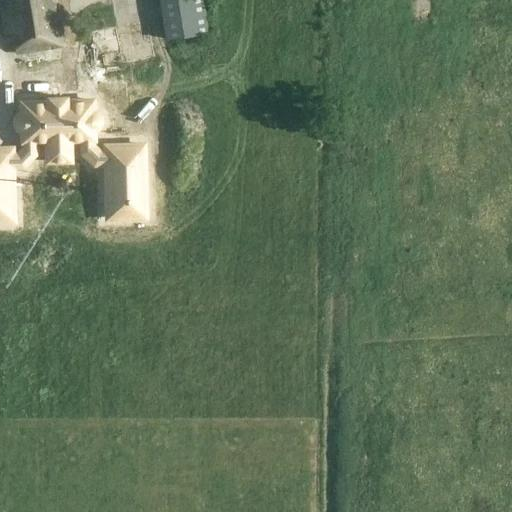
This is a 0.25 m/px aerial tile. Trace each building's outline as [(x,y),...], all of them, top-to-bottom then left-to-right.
[(48,37),(64,34),(60,17),(51,19),(46,0),(18,0),(24,26),(45,21),(48,37)] [(446,34),(446,69),(487,69),(487,44),(492,44),(492,24),(471,24),(471,34),(446,34)] [(365,34),(365,63),(406,63),(406,34),(365,34)] [(365,63),(365,85),(406,85),(406,63),(365,63)] [(446,69),(446,104),(465,104),(465,115),(483,115),(483,104),(487,104),(487,69),(446,69)] [(365,85),(365,119),(406,119),(406,85),(365,85)] [(192,107),(185,107),(186,130),(193,130),(193,138),(218,137),(218,145),(239,144),(239,136),(255,136),(273,154),(274,179),(272,179),(272,203),(303,202),(300,105),(272,106),(272,112),(263,112),(262,97),(238,97),(238,93),(217,93),(217,98),(212,98),(209,96),(200,97),(196,98),(192,99),(192,107)] [(0,221),(13,221),(11,166),(17,166),(22,166),(28,160),(34,154),(33,148),(33,141),(40,141),(46,141),(47,151),(47,162),(58,161),(69,161),(69,151),(68,140),(75,140),(82,140),(82,146),(82,153),(88,158),(94,164),(100,164),(105,164),(106,191),(107,218),(126,218),(144,217),(143,181),(142,145),(124,146),(105,146),(105,149),(105,152),(102,152),(99,152),(95,149),(91,145),(91,142),(91,139),(92,139),(93,139),(93,135),(93,130),(93,129),(94,129),(95,129),(95,128),(96,128),(96,127),(97,127),(97,126),(98,126),(98,125),(98,124),(99,124),(99,123),(99,122),(99,121),(99,120),(99,119),(99,118),(99,117),(98,117),(98,116),(98,115),(97,115),(97,114),(96,113),(95,113),(95,112),(94,112),(93,112),(93,111),(92,111),(92,106),(92,101),(89,101),(78,102),(65,102),(65,98),(56,98),(48,99),(48,103),(35,103),(21,103),(22,108),(22,113),(21,113),(20,114),(19,114),(19,115),(18,115),(18,116),(17,116),(17,117),(16,117),(16,118),(16,119),(15,119),(15,120),(15,121),(15,122),(15,123),(15,124),(15,125),(15,126),(16,126),(16,127),(16,128),(17,128),(17,129),(18,129),(18,130),(19,130),(19,131),(20,131),(21,131),(21,132),(22,132),(22,137),(22,141),(23,141),(24,141),(24,144),(24,147),(21,151),(17,155),(14,155),(11,155),(11,152),(11,149),(0,149),(0,221)] [(453,141),(453,189),(485,189),(485,141),(453,141)] [(365,194),(365,223),(406,223),(406,194),(365,194)] [(453,220),(453,252),(501,252),(501,220),(453,220)] [(365,223),(365,245),(406,245),(406,223),(365,223)] [(365,245),(365,274),(406,274),(406,245),(365,245)]
